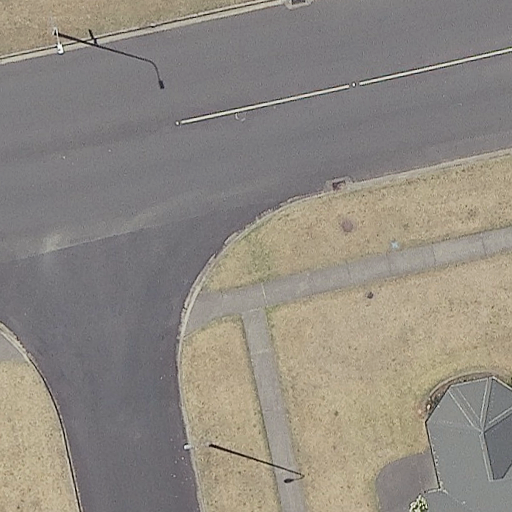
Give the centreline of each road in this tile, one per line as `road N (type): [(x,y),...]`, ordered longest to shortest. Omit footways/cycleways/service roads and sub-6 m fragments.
road 1 (residential): [(52,156),(511,45)]
road 2 (residential): [(145,511),(52,156)]
